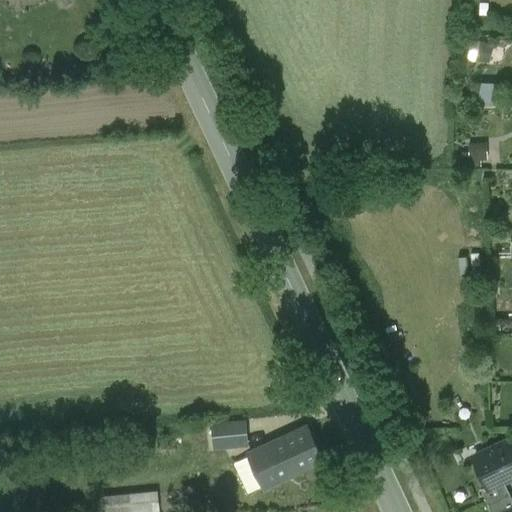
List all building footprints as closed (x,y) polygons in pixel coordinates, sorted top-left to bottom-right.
[(263,483),(318,458),(300,418),(245,444),(263,483)] [(511,441),(511,439),(476,455),(489,483),(489,484),(504,478),(511,473),(511,441)] [(504,478),(489,484),(489,483),(482,487),(489,502),(511,492),(504,478)] [(101,511),(168,505),(166,483),(99,488),(101,511)] [(511,494),(511,492),(489,502),(493,511),(504,511),(511,508),(511,494)]
